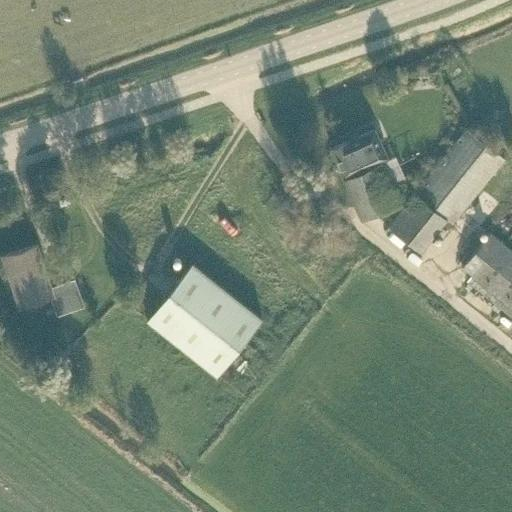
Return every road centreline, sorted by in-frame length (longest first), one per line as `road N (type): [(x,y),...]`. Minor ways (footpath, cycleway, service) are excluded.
road 1 (unclassified): [(511,353),(258,140),(226,68)]
road 2 (tertiary): [(0,144),(226,68)]
road 3 (tertiary): [(226,68),(430,0)]
